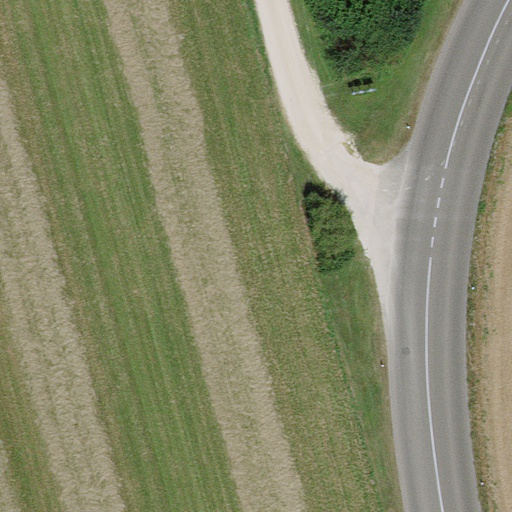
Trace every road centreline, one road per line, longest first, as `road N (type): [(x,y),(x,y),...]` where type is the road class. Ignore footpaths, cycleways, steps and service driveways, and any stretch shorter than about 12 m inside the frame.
road 1 (tertiary): [(443,511),(425,422),(431,238),(471,70),(511,0)]
road 2 (track): [(269,0),(283,66),(426,289)]
